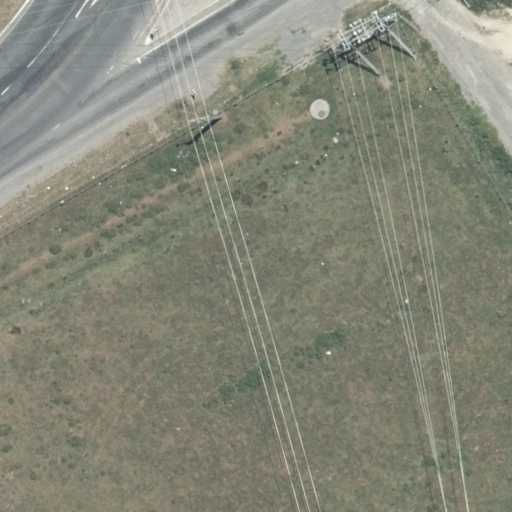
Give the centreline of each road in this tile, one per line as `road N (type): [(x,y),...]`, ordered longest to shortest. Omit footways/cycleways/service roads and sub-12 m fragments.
road 1 (unclassified): [(269,0),(148,78),(0,144)]
road 2 (unclassified): [(0,126),(89,37),(111,0)]
